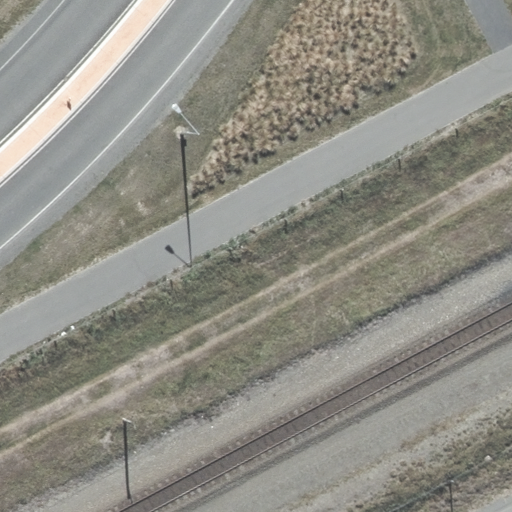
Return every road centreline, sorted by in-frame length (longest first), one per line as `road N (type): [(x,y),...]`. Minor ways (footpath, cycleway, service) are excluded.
road 1 (secondary): [(201,0),(142,76),(0,215)]
road 2 (secondary): [(0,112),(97,0)]
